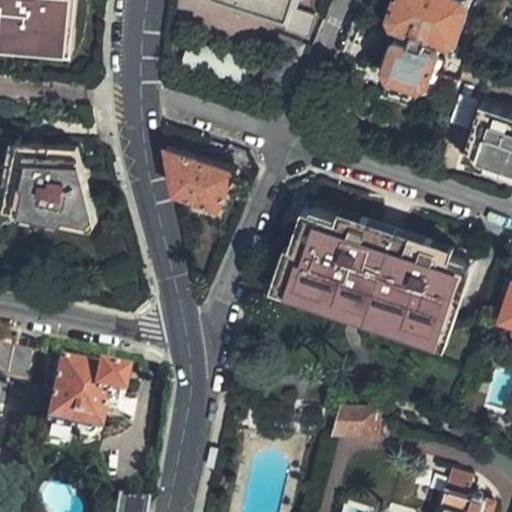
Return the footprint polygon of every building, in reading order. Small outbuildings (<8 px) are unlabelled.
[(0,0),(0,37),(65,44),(71,0),(0,0)] [(241,0),(287,15),(291,0),(241,0)] [(455,38),(467,3),(465,0),(394,0),(388,15),(393,23),(400,26),(385,65),(390,75),(384,93),(412,104),(419,84),(429,79),(439,46),(438,40),(441,40),(445,42),(455,38)] [(511,111),(483,101),(464,153),(486,161),(488,157),(511,164),(511,111)] [(90,189),(83,165),(78,146),(71,145),(61,144),(27,140),(11,138),(11,140),(7,158),(0,190),(0,195),(21,200),(19,209),(34,212),(64,219),(67,210),(88,215),(95,209),(90,189)] [(169,143),(178,189),(222,205),(237,166),(169,143)] [(444,327),(467,255),(314,206),(302,245),(297,243),(287,276),(444,327)] [(511,282),(511,283),(507,296),(509,297),(502,317),(511,320),(511,330),(511,331),(511,333),(511,282)] [(34,384),(37,369),(27,366),(30,352),(12,348),(12,339),(0,336),(0,375),(4,378),(22,382),(34,384)] [(118,410),(121,396),(124,377),(124,373),(100,368),(94,368),(93,370),(68,365),(56,363),(49,395),(44,422),(56,425),(71,428),(97,433),(99,418),(101,408),(118,410)] [(27,418),(31,399),(6,394),(8,414),(27,418)] [(380,401),(381,400),(342,399),(334,427),(378,428),(380,408),(380,401)] [(452,468),(447,486),(469,492),(474,475),(452,468)] [(469,492),(447,486),(438,511),(491,511),(495,499),(484,495),(483,491),(476,490),(472,493),(469,492)] [(145,511),(148,498),(116,492),(112,511),(145,511)]
